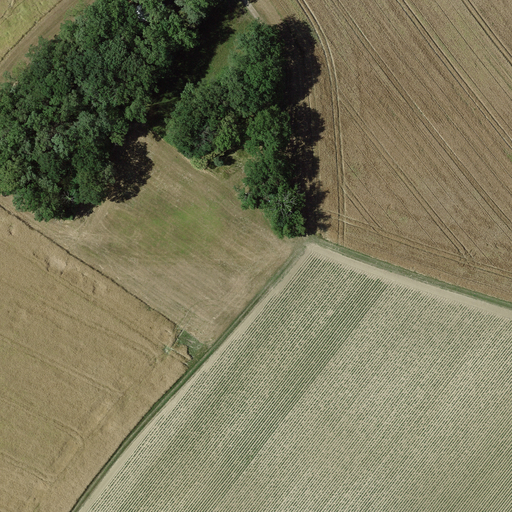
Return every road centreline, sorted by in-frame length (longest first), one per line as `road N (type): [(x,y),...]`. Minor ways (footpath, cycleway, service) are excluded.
road 1 (track): [(75,511),(148,418),(314,237)]
road 2 (track): [(246,0),(278,46),(281,165),(314,237)]
road 3 (track): [(511,307),(314,237)]
road 4 (track): [(301,214),(297,238),(274,231),(234,155),(237,132)]
